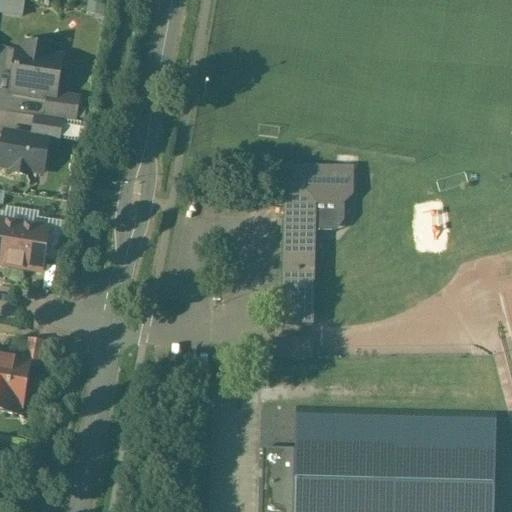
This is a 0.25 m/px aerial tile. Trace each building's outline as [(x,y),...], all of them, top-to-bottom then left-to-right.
[(0,0),(0,12),(22,16),(25,0),(0,0)] [(61,59),(16,52),(9,94),(46,100),(47,93),(55,95),(61,59)] [(55,95),(47,93),(46,100),(43,118),(61,121),(75,123),(79,99),(55,95)] [(43,118),(35,117),(31,139),(31,140),(46,143),(57,144),(61,121),(43,118)] [(31,139),(4,134),(0,158),(0,168),(11,171),(11,175),(27,177),(29,167),(42,169),(46,143),(31,140),(31,139)] [(352,171),(285,169),(284,198),(308,198),(308,199),(340,200),(352,189),(352,171)] [(308,198),(284,198),(281,327),(312,327),(312,326),(305,325),(308,199),(308,198)] [(19,227),(0,223),(0,266),(13,269),(19,227)] [(47,231),(19,227),(13,269),(40,273),(42,261),(47,233),(47,231)] [(63,236),(47,233),(42,261),(58,264),(63,236)] [(312,342),(272,340),(272,359),(311,360),(312,342)] [(5,361),(0,359),(0,412),(1,415),(17,418),(18,410),(20,410),(28,367),(28,363),(28,362),(5,359),(5,361)] [(492,511),(495,414),(295,409),(294,452),(292,511),(492,511)] [(291,451),(262,450),(260,511),(292,511),(294,452),(291,452),(291,451)]
